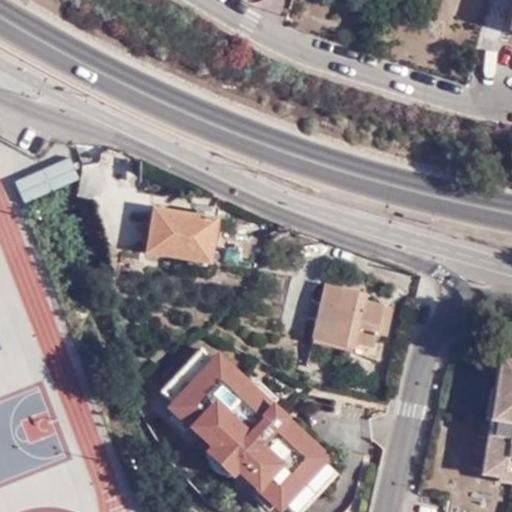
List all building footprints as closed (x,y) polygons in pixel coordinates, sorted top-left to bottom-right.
[(12,181),(21,206),(77,186),(69,161),(12,181)] [(216,208),(201,206),(199,219),(153,210),(146,252),(207,264),(216,208)] [(349,300),(350,293),(325,286),(313,335),(330,340),(331,349),(379,361),(385,337),(374,334),(380,308),(362,304),(349,300)] [(364,296),(350,293),(349,300),(362,304),(364,296)] [(374,334),(385,337),(392,311),(380,308),(374,334)] [(197,346),(157,389),(170,402),(211,359),(197,346)] [(323,457),(215,355),(211,359),(170,402),(167,405),(210,444),(234,467),(276,505),(278,503),(321,459),(323,457)] [(511,366),(498,365),(492,396),(499,398),(494,424),(488,423),(481,473),(497,476),(497,471),(511,473),(511,366)] [(499,398),(492,396),(487,395),(482,421),(488,423),(494,424),(499,398)] [(229,472),(234,467),(210,444),(203,451),(227,474),(229,472)] [(287,511),(298,511),(335,472),(321,459),(278,503),(287,511)] [(511,473),(497,471),(497,476),(496,481),(511,483),(511,473)]
